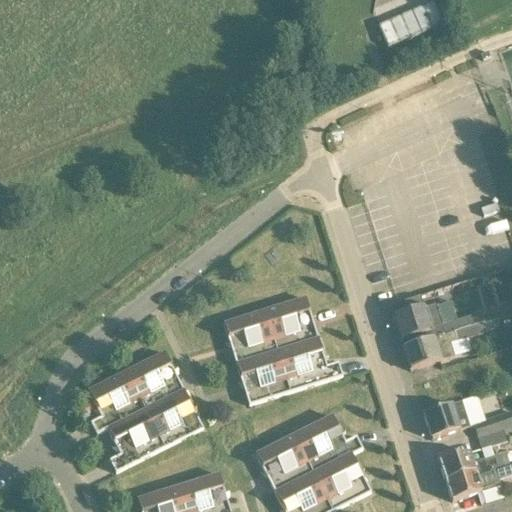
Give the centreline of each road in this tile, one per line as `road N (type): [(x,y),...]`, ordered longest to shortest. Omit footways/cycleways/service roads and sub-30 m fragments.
road 1 (residential): [(53,445),(75,358),(315,175)]
road 2 (track): [(315,175),(259,183),(0,378)]
road 3 (residential): [(426,511),(315,175)]
